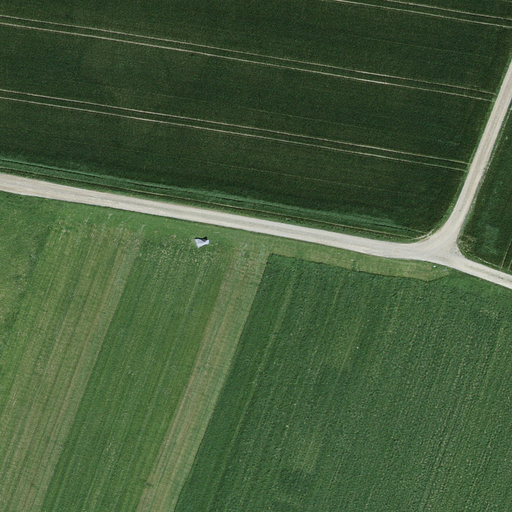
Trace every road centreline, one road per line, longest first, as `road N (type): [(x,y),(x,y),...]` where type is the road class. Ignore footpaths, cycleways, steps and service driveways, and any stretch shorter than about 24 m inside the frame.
road 1 (track): [(511,281),(443,253),(0,185)]
road 2 (track): [(443,253),(511,72)]
